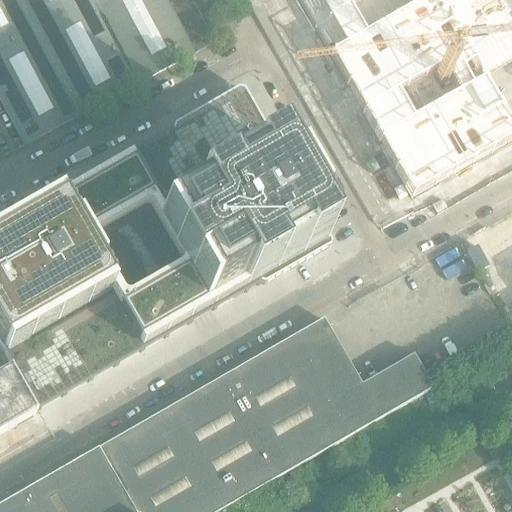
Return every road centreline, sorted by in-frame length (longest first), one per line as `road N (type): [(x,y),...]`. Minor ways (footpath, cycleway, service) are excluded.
road 1 (unclassified): [(0,471),(378,255)]
road 2 (unclassified): [(0,188),(261,48)]
road 3 (unclassified): [(378,255),(261,48)]
road 4 (unclassified): [(378,255),(511,180)]
